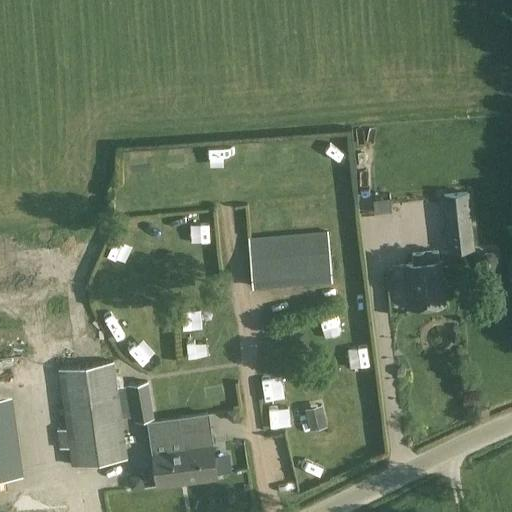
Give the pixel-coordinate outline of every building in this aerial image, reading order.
[(475,250),(469,192),(442,194),(448,253),(475,250)] [(328,231),(248,237),(253,289),(332,283),(328,231)] [(413,265),(406,266),(410,310),(446,306),(442,262),(440,262),(439,251),(432,251),(432,249),(423,249),(424,252),(412,253),(413,265)] [(482,258),(482,268),(487,272),(493,272),(497,267),(496,258),(492,254),(486,254),(482,258)] [(69,447),(72,467),(128,459),(122,417),(134,415),(135,422),(154,419),(147,382),(128,385),(129,391),(118,392),(114,361),(58,369),(66,428),(57,429),(60,448),(69,447)] [(304,409),(310,430),(328,425),(322,404),(304,409)] [(214,444),(213,444),(212,437),(182,441),(187,477),(218,473),(214,444)] [(177,478),(187,477),(182,441),(152,445),(153,452),(157,484),(177,482),(177,478)]
